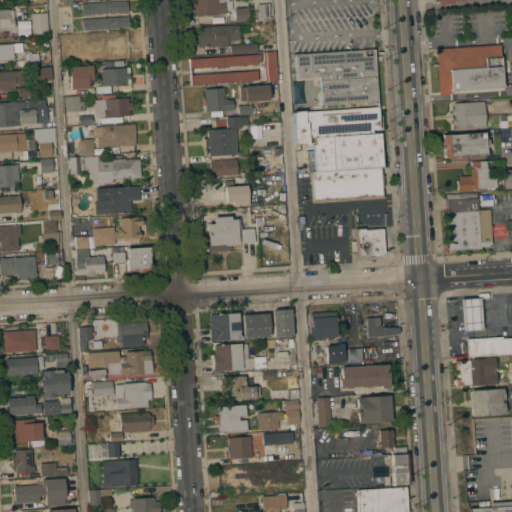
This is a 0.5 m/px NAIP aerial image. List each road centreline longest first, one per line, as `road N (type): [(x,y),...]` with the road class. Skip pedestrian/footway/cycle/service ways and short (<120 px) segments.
road 1 (secondary): [(436,511),(401,0)]
road 2 (residential): [(191,511),(158,0)]
road 3 (residential): [(420,279),(0,304)]
